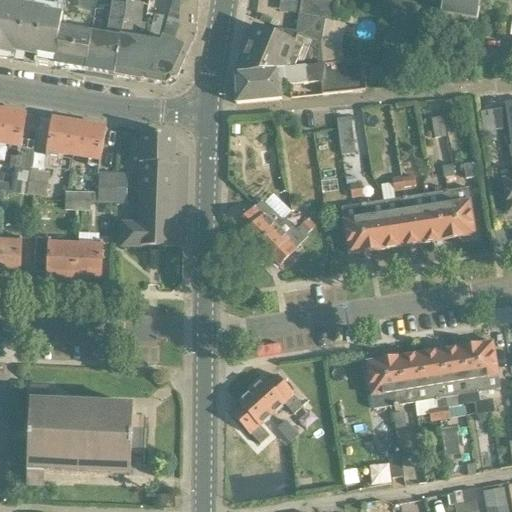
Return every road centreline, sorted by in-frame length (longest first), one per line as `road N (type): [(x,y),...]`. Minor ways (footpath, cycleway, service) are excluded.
road 1 (residential): [(511,287),(204,335)]
road 2 (unknown): [(241,511),(511,464)]
road 3 (tertiary): [(207,114),(204,335)]
road 4 (residential): [(207,114),(0,88)]
road 5 (residential): [(204,335),(0,328)]
road 6 (tertiary): [(204,335),(203,511)]
road 7 (unknown): [(0,507),(139,511)]
